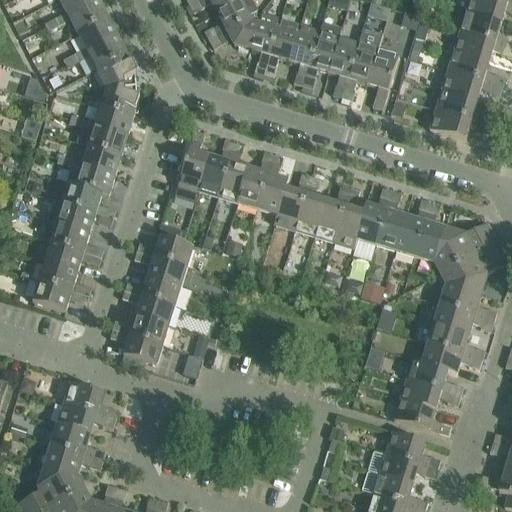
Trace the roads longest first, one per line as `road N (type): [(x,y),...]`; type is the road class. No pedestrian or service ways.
road 1 (residential): [(505,194),(216,103),(195,88)]
road 2 (residential): [(82,371),(165,106),(195,88)]
road 3 (residential): [(445,511),(511,303)]
road 4 (residential): [(295,511),(326,417),(220,385)]
road 5 (residential): [(160,396),(133,479),(242,511)]
